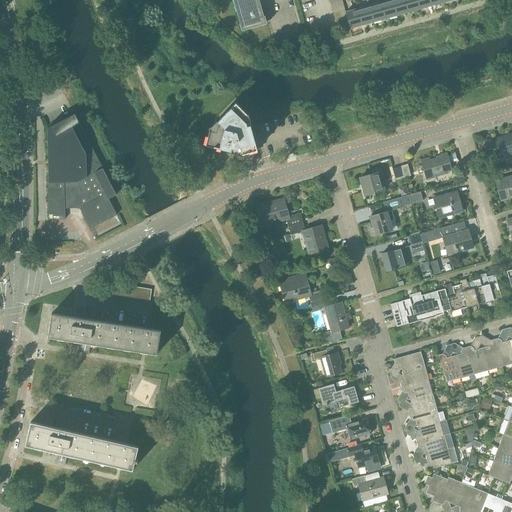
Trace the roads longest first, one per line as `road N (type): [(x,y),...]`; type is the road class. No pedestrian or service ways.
road 1 (tertiary): [(15,290),(100,260),(243,186),(329,159)]
road 2 (secondary): [(15,290),(19,119),(0,0)]
road 3 (residential): [(375,358),(377,331),(329,159)]
road 4 (residential): [(10,336),(31,344),(0,497)]
road 5 (residential): [(416,511),(375,358)]
road 6 (residential): [(375,358),(511,319)]
road 7 (residential): [(496,256),(459,123)]
road 8 (tertiary): [(329,159),(459,123)]
